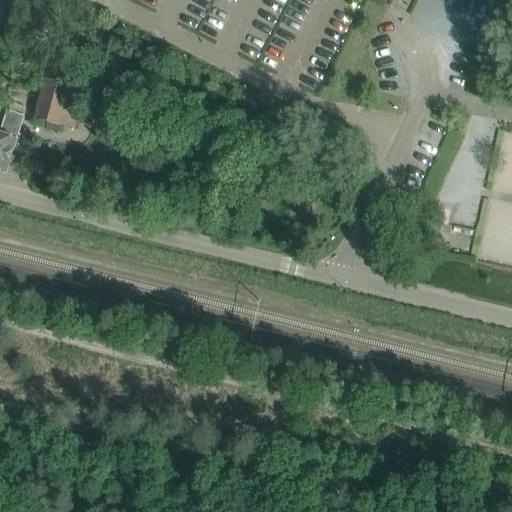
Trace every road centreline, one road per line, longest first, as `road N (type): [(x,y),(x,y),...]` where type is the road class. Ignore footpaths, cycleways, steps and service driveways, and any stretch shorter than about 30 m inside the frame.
road 1 (track): [(511,431),(0,300)]
road 2 (residential): [(340,279),(0,196)]
road 3 (track): [(265,461),(0,409)]
road 4 (unclassified): [(511,321),(340,279)]
road 5 (track): [(292,375),(250,511)]
